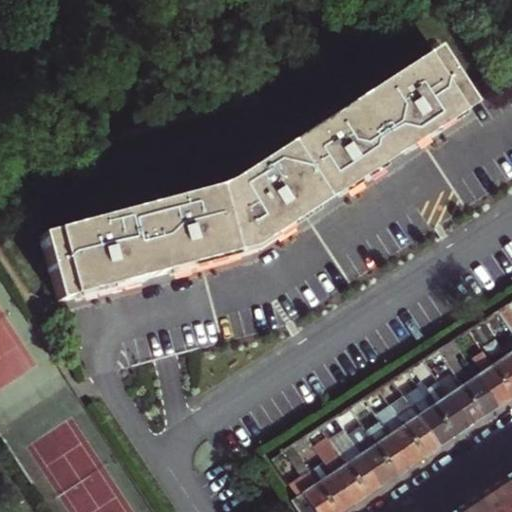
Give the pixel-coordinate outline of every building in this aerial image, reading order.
[(237,183),(39,238),(57,310),(74,306),(262,251),(480,107),(441,48),(237,183)] [(511,315),(510,313),(508,314),(506,312),(502,314),(505,319),(511,329),(511,315)] [(478,336),(475,332),(468,337),(471,341),(478,336)] [(448,356),(445,351),(437,357),(440,361),(448,356)] [(511,362),(508,356),(492,367),(511,396),(511,362)] [(506,403),(511,398),(511,396),(492,367),(477,377),(497,409),(506,403)] [(489,414),(497,409),(477,377),(462,386),(483,418),(489,414)] [(447,442),(453,438),(432,406),(418,385),(404,395),(406,399),(440,447),(447,442)] [(477,422),(483,418),(462,386),(448,396),(469,428),(477,422)] [(462,433),(469,428),(448,396),(432,406),(453,438),(462,433)] [(432,453),(440,447),(406,399),(391,408),(425,457),(432,453)] [(418,462),(425,457),(391,408),(390,406),(376,415),(389,435),(410,467),(418,462)] [(359,413),(356,409),(349,413),(352,418),(359,413)] [(403,472),(410,467),(389,435),(374,445),(396,477),(403,472)] [(360,501),(367,496),(345,464),(328,438),(313,448),(331,474),(353,506),(360,501)] [(388,482),(396,477),(374,445),(360,454),(381,486),(388,482)] [(300,452),(297,447),(290,452),(293,456),(300,452)] [(373,492),(381,486),(360,454),(345,464),(367,496),(373,492)] [(342,511),(346,510),(353,506),(331,474),(316,484),(334,511),(342,511)] [(511,511),(511,477),(487,494),(499,511),(511,511)] [(334,511),(316,484),(301,493),(313,511),(334,511)] [(299,511),(313,511),(301,493),(291,500),(299,511)] [(499,511),(487,494),(481,498),(460,511),(499,511)]
